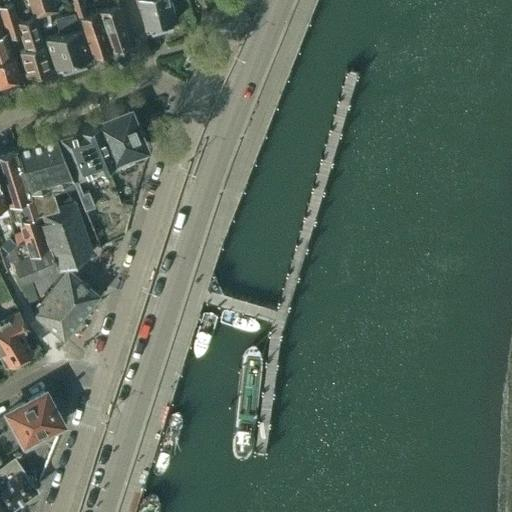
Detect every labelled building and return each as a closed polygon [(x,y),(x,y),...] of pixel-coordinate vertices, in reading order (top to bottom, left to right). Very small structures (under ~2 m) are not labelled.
[(26,0),(31,12),(33,17),(45,13),(55,10),(51,0),(26,0)] [(98,9),(88,13),(83,0),(68,0),(75,17),(90,58),(111,50),(130,44),(117,3),(98,9)] [(175,21),(169,0),(137,0),(144,29),(175,21)] [(11,3),(0,6),(0,10),(9,37),(20,33),(26,49),(19,51),(26,76),(50,69),(33,17),(17,22),(11,3)] [(55,68),(89,58),(77,26),(76,26),(71,11),(53,17),(58,31),(43,36),(55,68)] [(0,82),(19,77),(18,75),(3,33),(0,33),(0,82)] [(117,168),(151,154),(134,111),(99,122),(117,168)] [(112,157),(99,123),(98,123),(79,129),(59,135),(67,154),(72,168),(76,178),(114,163),(112,157)] [(41,214),(58,207),(50,184),(71,177),(63,156),(55,135),(15,147),(29,182),(34,196),(41,214)] [(19,265),(53,250),(41,214),(34,196),(29,182),(15,147),(0,150),(0,180),(2,187),(13,220),(18,218),(26,238),(18,241),(5,256),(12,262),(15,270),(20,268),(19,265)] [(82,193),(76,178),(72,168),(69,169),(71,177),(84,209),(94,205),(88,190),(82,193)] [(41,214),(53,250),(59,267),(91,251),(72,202),(58,207),(41,214)] [(9,238),(2,245),(8,251),(15,243),(9,238)] [(41,297),(61,272),(59,267),(53,250),(19,265),(20,268),(15,270),(20,284),(27,301),(38,296),(32,281),(32,280),(41,297)] [(62,336),(97,292),(66,267),(31,311),(62,336)] [(0,316),(0,357),(4,365),(7,363),(16,359),(23,355),(23,354),(32,349),(21,330),(28,326),(18,309),(0,316)] [(43,391),(8,410),(23,439),(40,430),(42,434),(59,425),(59,424),(61,423),(43,391)] [(0,499),(6,509),(36,487),(34,485),(35,482),(31,476),(27,476),(13,456),(0,465),(0,499)]
